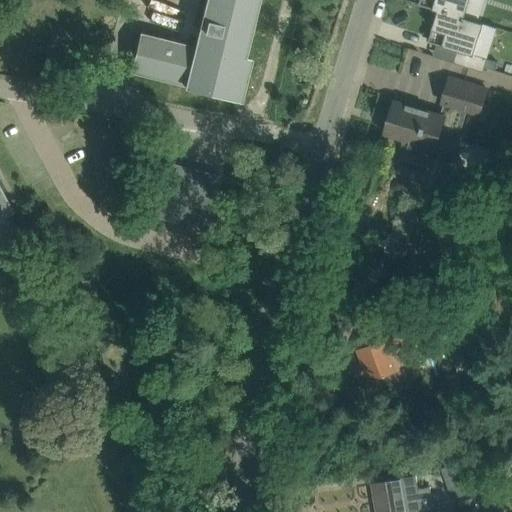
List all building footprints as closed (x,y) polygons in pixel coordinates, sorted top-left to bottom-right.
[(131,71),(171,80),(186,84),(185,86),(240,99),(250,58),(244,56),(257,0),(206,0),(195,46),(141,33),(131,71)] [(420,0),(419,4),(439,10),(465,18),(470,0),(420,0)] [(487,59),(474,55),(484,24),(478,22),(465,18),(439,10),(429,41),(437,44),(458,50),(454,62),(475,69),(484,71),(485,66),(487,59)] [(498,61),(488,58),(487,59),(485,66),(495,69),(498,61)] [(444,74),(438,103),(480,111),(486,83),(444,74)] [(445,116),(396,100),(386,132),(405,138),(404,144),(452,159),(458,140),(439,134),(445,116)] [(208,230),(222,175),(167,161),(153,216),(208,230)] [(0,222),(9,218),(6,213),(11,210),(0,188),(0,222)] [(474,294),(495,341),(511,333),(511,311),(499,284),(498,285),(492,273),(471,283),(476,293),(474,294)] [(404,331),(378,342),(360,349),(371,379),(383,374),(387,384),(406,377),(402,366),(416,361),(404,331)] [(466,494),(455,464),(442,469),(454,499),(466,494)] [(419,488),(417,475),(374,483),(379,511),(407,511),(408,511),(435,506),(431,486),(419,488)] [(461,511),(478,511),(473,497),(458,502),(461,511)]
